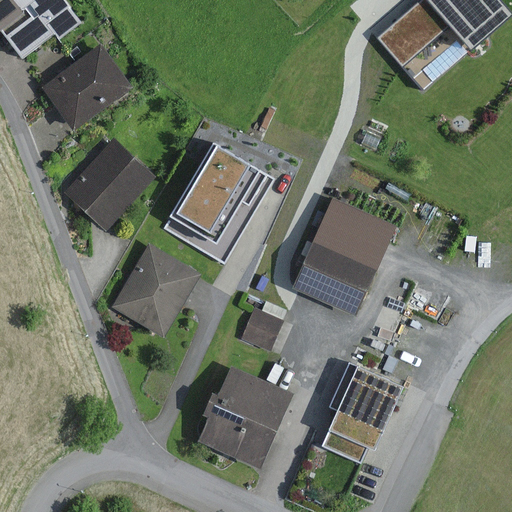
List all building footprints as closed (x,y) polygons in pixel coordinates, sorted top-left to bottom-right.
[(0,0),(0,31),(1,31),(22,59),(54,34),(59,40),(82,22),(65,0),(0,0)] [(511,4),(508,0),(404,0),(369,28),(401,67),(450,28),(471,54),(511,20),(511,4)] [(134,89),(101,45),(42,88),(74,132),(134,89)] [(330,131),(344,94),(324,86),(309,123),(330,131)] [(377,111),(359,103),(351,119),(369,127),(377,111)] [(381,138),(367,132),(362,144),(376,150),(381,138)] [(107,232),(158,177),(115,138),(65,193),(107,232)] [(225,265),(275,179),(214,144),(164,230),(225,265)] [(357,318),(397,226),(371,215),(376,204),(342,189),(337,200),(333,198),(293,290),(357,318)] [(202,275),(150,244),(112,308),(164,339),(202,275)] [(262,311),(255,308),(241,339),(279,356),(293,325),(283,321),(287,311),(266,302),(262,311)] [(334,405),(343,408),(327,444),(373,465),(390,428),(402,433),(423,380),(356,353),(334,405)] [(262,470),(295,394),(232,367),(219,396),(213,393),(203,416),(209,418),(198,443),(262,470)]
